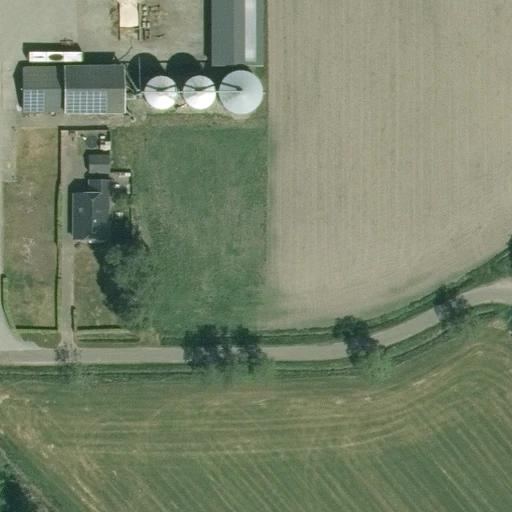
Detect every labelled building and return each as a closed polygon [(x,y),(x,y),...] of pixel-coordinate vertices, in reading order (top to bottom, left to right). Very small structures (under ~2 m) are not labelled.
[(210,0),(211,53),(260,52),(259,0),(210,0)] [(22,114),(66,113),(66,66),(22,67),(22,114)] [(226,76),(224,78),(222,80),(220,83),(219,85),(218,88),(217,91),(217,93),(217,96),(217,99),(218,102),(219,105),(221,107),(223,109),(225,111),(227,113),(230,114),(233,115),(236,116),(238,116),(241,116),(244,115),(247,114),(249,113),(252,111),(254,109),(256,107),(257,105),(259,102),(260,99),(260,97),(260,94),(260,91),(259,88),(258,85),(257,83),(255,80),(253,78),(251,76),(248,75),(246,74),(243,73),(240,73),(237,73),(234,73),(231,74),(229,75),(226,76)] [(150,81),(148,83),(146,85),(145,87),(144,90),(144,92),(144,95),(144,98),(145,100),(146,102),(148,104),(150,106),(152,108),(154,109),(157,109),(159,109),(162,109),(164,109),(167,108),(169,106),(171,104),(173,102),(174,100),(175,98),(175,95),(175,92),(175,90),(174,87),(172,85),(171,83),(169,81),(167,80),(164,79),(162,78),(159,78),(157,78),(154,79),(152,80),(150,81)] [(190,80),(188,81),(185,83),(184,85),(183,87),(182,91),(182,93),(182,95),(182,97),(182,99),(184,103),(185,104),(186,106),(188,107),(189,108),(191,109),(193,110),(195,110),(197,110),(199,110),(201,110),(204,109),(206,107),(208,106),(209,105),(211,102),(212,98),(213,96),(213,94),(213,91),(212,89),(210,86),(209,84),(208,82),(205,80),(202,79),(200,78),(196,78),(195,78),(193,78),(190,80)] [(109,175),(109,156),(88,155),(88,175),(109,175)] [(110,197),(111,183),(88,183),(88,196),(74,196),(73,240),(107,241),(107,197),(110,197)]
